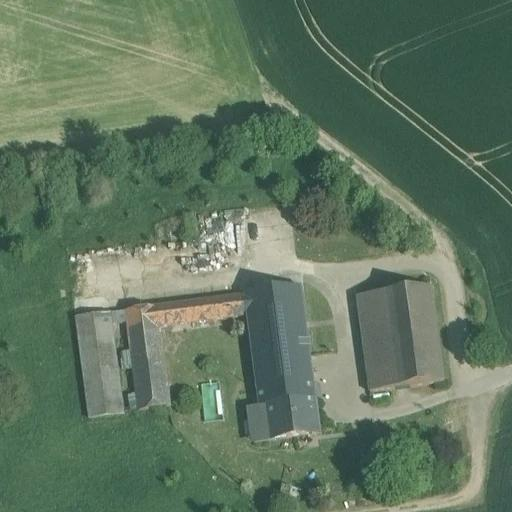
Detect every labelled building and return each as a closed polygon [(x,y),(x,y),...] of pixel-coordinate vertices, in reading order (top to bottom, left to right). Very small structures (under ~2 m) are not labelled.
[(432,289),(358,299),(370,394),(445,384),(432,289)] [(159,310),(162,329),(250,317),(261,409),(267,408),(315,401),(316,401),(302,290),(159,310)] [(162,329),(159,310),(127,314),(128,325),(132,354),(135,372),(138,396),(140,413),(172,409),(162,329)] [(110,316),(112,327),(128,325),(127,314),(110,316)] [(112,327),(110,316),(78,320),(91,421),(124,416),(112,327)] [(135,372),(132,354),(119,355),(121,374),(135,372)] [(140,413),(138,396),(127,397),(130,415),(140,413)] [(315,401),(267,408),(271,442),(320,435),(315,401)] [(250,444),(271,442),(267,408),(261,409),(247,410),(250,444)]
